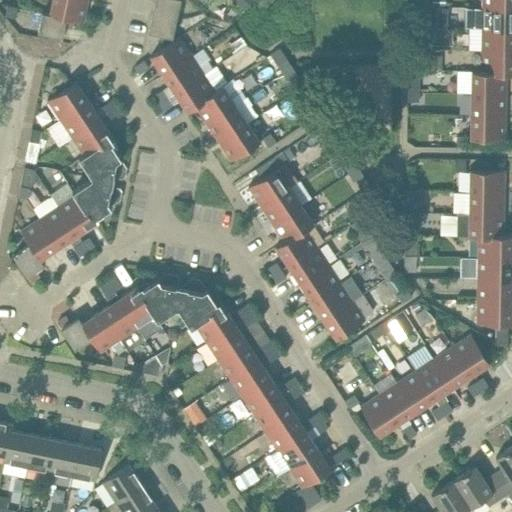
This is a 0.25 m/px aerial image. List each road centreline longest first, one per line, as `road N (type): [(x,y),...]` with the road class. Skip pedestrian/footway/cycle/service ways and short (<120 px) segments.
road 1 (residential): [(161,226),(223,242),(372,478)]
road 2 (residential): [(223,511),(142,399),(0,367)]
road 3 (residential): [(161,226),(164,123),(113,54),(126,0)]
road 4 (residential): [(372,478),(511,387)]
road 5 (residential): [(33,314),(161,226)]
road 6 (residential): [(0,178),(15,95),(0,36)]
